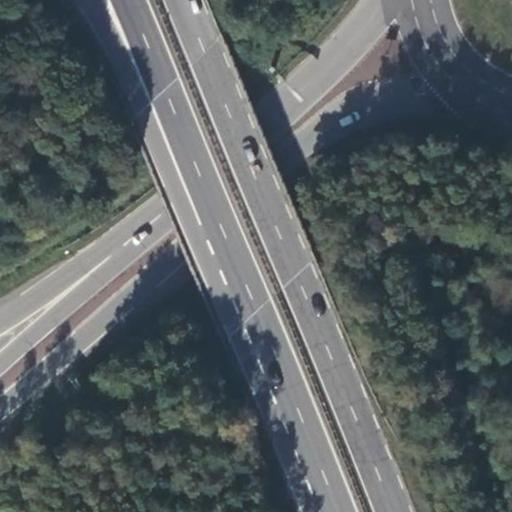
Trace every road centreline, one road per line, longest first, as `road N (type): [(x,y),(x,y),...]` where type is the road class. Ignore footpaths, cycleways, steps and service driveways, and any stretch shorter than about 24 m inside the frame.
road 1 (primary): [(0,410),(291,150),(363,107),(461,92)]
road 2 (trunk): [(391,511),(181,0)]
road 3 (trunk): [(89,0),(191,224),(264,358)]
road 4 (trunk): [(127,0),(264,358)]
road 5 (primary): [(389,0),(117,251)]
road 6 (trunk): [(264,358),(328,511)]
road 7 (primary): [(117,251),(0,364)]
road 8 (trunk): [(117,251),(0,326)]
